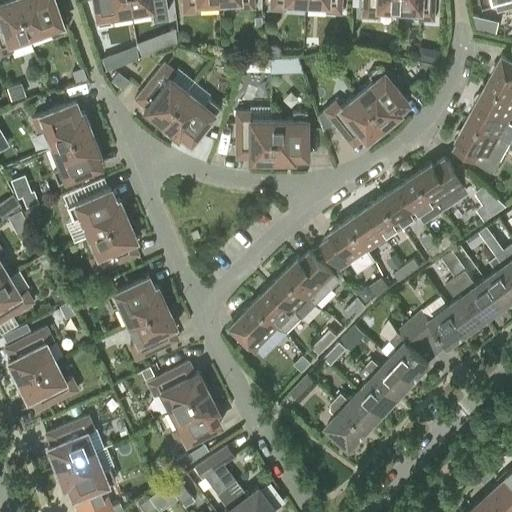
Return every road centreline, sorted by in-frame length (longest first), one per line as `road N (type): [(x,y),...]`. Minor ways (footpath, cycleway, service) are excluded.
road 1 (residential): [(315,511),(200,306)]
road 2 (residential): [(461,27),(462,55),(438,113),(403,144),(329,185)]
road 3 (residential): [(329,185),(189,169),(125,145)]
road 4 (tertiary): [(365,511),(511,368)]
road 5 (residential): [(200,306),(125,145)]
road 6 (residential): [(200,306),(329,185)]
